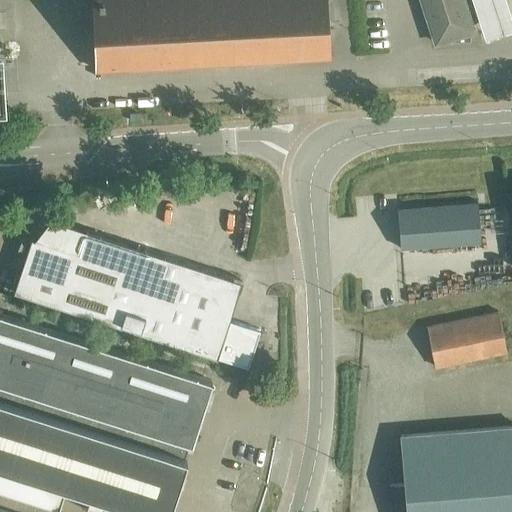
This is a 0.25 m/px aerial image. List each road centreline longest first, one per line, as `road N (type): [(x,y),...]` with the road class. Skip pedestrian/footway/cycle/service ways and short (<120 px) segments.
road 1 (tertiary): [(297,511),(311,464),(317,380),(312,168)]
road 2 (residential): [(0,157),(265,143),(312,168)]
road 3 (tertiary): [(312,168),(347,138),(511,122)]
road 4 (unknown): [(508,55),(326,73)]
